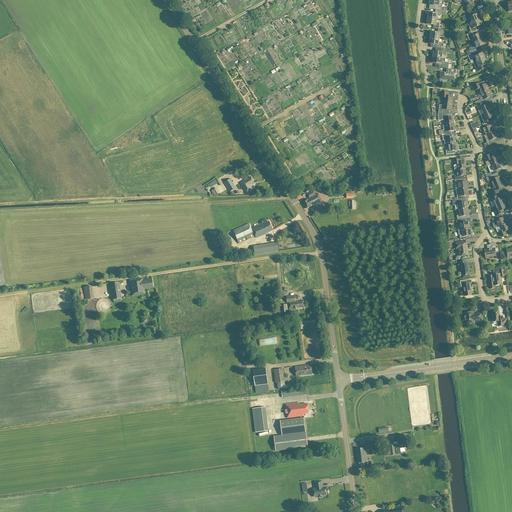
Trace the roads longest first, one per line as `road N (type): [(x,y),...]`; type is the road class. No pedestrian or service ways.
road 1 (tertiary): [(331,327),(317,241),(165,0)]
road 2 (track): [(0,430),(214,401),(272,403)]
road 3 (track): [(214,203),(0,213)]
road 4 (tertiary): [(338,381),(511,356)]
road 5 (tertiary): [(355,511),(338,381)]
road 6 (track): [(124,278),(0,295)]
